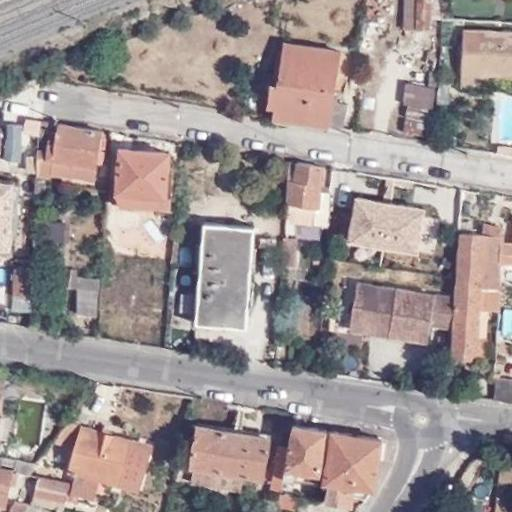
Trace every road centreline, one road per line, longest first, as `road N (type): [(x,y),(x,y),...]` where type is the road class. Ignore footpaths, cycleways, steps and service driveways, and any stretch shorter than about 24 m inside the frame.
road 1 (residential): [(34,96),(511,176)]
road 2 (residential): [(0,342),(424,414)]
